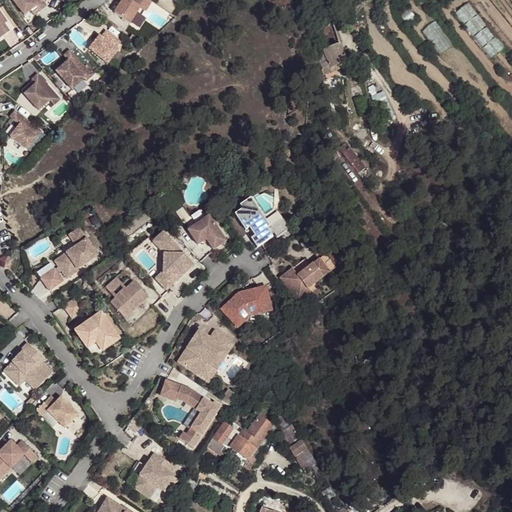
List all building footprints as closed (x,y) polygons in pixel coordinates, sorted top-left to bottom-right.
[(10,0),(24,17),(31,11),(37,6),(40,11),(47,6),(41,0),(10,0)] [(151,1),(149,0),(132,0),(131,3),(126,0),(121,0),(113,12),(129,23),(139,7),(144,11),(151,1)] [(437,1),(431,4),(435,14),(441,11),(437,1)] [(504,47),(468,1),(453,12),(489,58),(504,47)] [(37,6),(31,11),(34,16),(40,11),(37,6)] [(0,37),(1,38),(10,32),(5,24),(2,20),(4,18),(0,11),(0,37)] [(435,22),(422,32),(440,55),(453,44),(435,22)] [(106,31),(101,38),(100,36),(89,50),(108,64),(118,51),(115,49),(120,42),(106,31)] [(339,43),(323,49),(330,68),(346,61),(339,43)] [(68,62),(56,72),(72,90),(84,79),(86,82),(92,76),(69,51),(63,56),(65,58),(68,62)] [(65,58),(53,69),(56,72),(68,62),(65,58)] [(37,75),(31,80),(33,82),(35,85),(24,95),(38,111),(50,100),(54,105),(60,100),(37,75)] [(33,82),(21,92),(24,95),(35,85),(33,82)] [(337,122),(333,90),(327,91),(330,123),(337,122)] [(367,98),(378,123),(390,117),(380,92),(367,98)] [(41,132),(15,111),(10,117),(19,125),(10,137),(27,150),(41,132)] [(361,125),(358,115),(347,118),(349,128),(361,125)] [(390,117),(378,123),(382,132),(395,128),(390,117)] [(345,149),(338,154),(355,174),(361,169),(345,149)] [(257,194),(239,206),(241,210),(234,215),(244,231),(248,228),(253,237),(249,239),(256,249),(272,238),(270,236),(272,235),(275,239),(288,231),(275,210),(257,194)] [(204,208),(183,222),(189,231),(209,216),(204,208)] [(227,242),(209,216),(189,231),(199,245),(207,240),(214,250),(227,242)] [(68,259),(56,267),(64,279),(77,271),(76,270),(96,256),(78,229),(68,236),(75,247),(64,254),(68,259)] [(162,233),(151,243),(162,255),(165,255),(164,275),(159,274),(154,280),(165,292),(173,283),(174,274),(182,275),(192,266),(162,233)] [(64,254),(53,261),(56,267),(68,259),(64,254)] [(291,270),(278,279),(292,298),(305,289),(306,290),(307,290),(334,269),(324,255),(296,277),(291,270)] [(6,258),(3,267),(10,269),(13,259),(6,258)] [(62,280),(51,263),(37,272),(49,289),(62,280)] [(173,283),(182,275),(174,274),(173,283)] [(115,279),(104,289),(109,294),(120,284),(115,279)] [(114,300),(109,304),(124,320),(147,298),(132,283),(125,289),(114,300)] [(109,294),(114,300),(125,289),(120,284),(109,294)] [(237,295),(219,311),(236,329),(248,317),(244,312),(256,308),(259,314),(270,312),(264,288),(237,295)] [(305,289),(292,298),(297,304),(310,294),(307,290),(306,290),(305,289)] [(74,299),(63,308),(71,319),(82,311),(74,299)] [(73,331),(78,338),(86,332),(84,329),(102,316),(99,313),(73,331)] [(86,332),(78,338),(86,349),(95,343),(101,352),(118,340),(102,316),(84,329),(86,332)] [(177,364),(182,367),(203,336),(197,333),(177,364)] [(203,336),(182,367),(200,379),(221,349),(227,353),(232,345),(213,333),(209,340),(203,336)] [(95,343),(86,349),(92,358),(101,352),(95,343)] [(16,358),(2,372),(14,385),(23,376),(36,388),(47,378),(36,367),(43,361),(26,344),(19,351),(21,353),(16,358)] [(221,349),(200,379),(207,384),(227,353),(221,349)] [(23,376),(14,385),(17,387),(23,381),(33,391),(36,388),(23,376)] [(190,392),(179,388),(164,382),(159,397),(173,402),(174,400),(183,403),(199,414),(185,435),(182,433),(177,440),(191,449),(217,410),(190,392)] [(48,399),(34,414),(40,420),(45,415),(62,431),(75,417),(58,401),(54,405),(48,399)] [(245,433),(259,444),(272,426),(255,414),(248,424),(251,426),(245,433)] [(292,446),(300,441),(285,417),(277,422),(282,431),(280,432),(289,447),(292,446)] [(220,452),(223,455),(224,453),(235,436),(231,433),(233,430),(228,426),(223,423),(207,445),(218,454),(220,452)] [(245,433),(240,430),(238,433),(235,436),(224,453),(242,466),(245,462),(249,465),(253,459),(250,457),(259,444),(245,433)] [(297,453),(306,448),(300,441),(292,446),(297,453)] [(0,454),(0,479),(23,456),(31,464),(37,458),(20,442),(15,448),(10,442),(1,451),(2,452),(0,454)] [(208,450),(204,447),(193,463),(199,466),(205,458),(204,457),(208,450)] [(301,465),(312,458),(306,448),(297,453),(294,455),(301,465)] [(172,466),(154,454),(145,467),(132,488),(148,498),(155,487),(162,491),(171,477),(167,474),(172,466)] [(313,464),(315,463),(313,460),(312,458),(301,465),(304,469),(308,467),(313,464)] [(140,464),(126,484),(132,488),(145,467),(140,464)] [(318,472),(313,464),(308,467),(314,475),(318,472)] [(191,476),(187,474),(184,477),(178,487),(184,490),(191,476)] [(198,479),(191,476),(184,490),(191,493),(194,487),(198,479)] [(198,479),(194,487),(227,502),(230,495),(198,479)] [(162,491),(155,487),(148,498),(154,503),(162,491)] [(332,493),(328,488),(324,491),(328,497),(332,493)] [(107,498),(98,511),(129,511),(124,508),(123,509),(107,498)]
